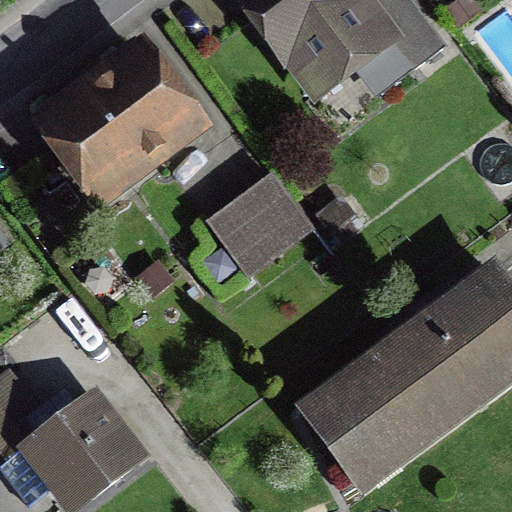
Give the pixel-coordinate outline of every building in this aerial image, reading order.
[(442,50),(420,20),(392,41),(363,2),(364,1),(363,0),(243,0),(287,58),(288,58),(318,98),(393,43),(414,71),(442,50)] [(37,119),(98,200),(195,127),(134,47),(37,119)] [(210,228),(246,276),(287,246),(311,228),(275,180),(251,198),(210,228)] [(511,371),(508,366),(511,362),(511,296),(497,277),(416,336),(413,332),(389,350),(392,354),(310,414),(356,477),(392,451),(399,461),(511,378),(511,371)] [(26,417),(0,437),(0,452),(9,464),(1,471),(31,510),(58,488),(76,511),(140,463),(91,400),(42,438),(26,417)]
